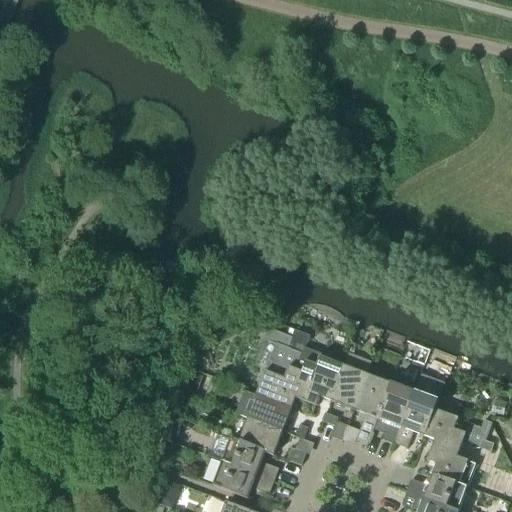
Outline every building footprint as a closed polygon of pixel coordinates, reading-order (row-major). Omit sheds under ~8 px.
[(296,385),(301,373),(295,371),(301,355),(290,350),(291,347),(288,346),(291,339),(267,329),(263,341),(276,345),(257,396),(292,410),(296,400),(303,403),(308,389),(296,385)] [(330,403),(340,376),(340,375),(343,367),(321,359),(322,356),(305,350),(309,337),(294,331),(291,339),(288,346),(291,347),(290,350),(301,355),(295,371),(301,373),(296,385),(308,389),(303,403),(317,408),(320,399),(330,403)] [(354,411),(367,376),(343,367),(340,375),(340,376),(330,403),(354,411)] [(375,428),(391,385),(367,376),(354,411),(366,416),(355,444),(367,448),(375,428)] [(394,446),(414,394),(391,385),(375,428),(385,432),(382,441),(394,446)] [(434,411),(435,411),(438,403),(414,394),(394,446),(407,451),(413,434),(424,438),(434,411)] [(283,433),(292,410),(257,396),(248,419),(283,433)] [(458,420),(435,411),(434,411),(424,438),(435,442),(432,450),(444,454),(449,443),(461,448),(466,435),(454,431),(458,420)] [(335,428),(338,420),(326,415),(323,423),(335,428)] [(274,458),(283,433),(248,419),(239,442),(239,443),(266,454),(265,455),(274,458)] [(487,437),(492,425),(484,422),(479,434),(487,437)] [(303,442),(308,430),(300,427),(295,438),(303,442)] [(262,464),(265,455),(266,454),(239,443),(239,442),(231,439),(222,464),(274,483),(279,471),(262,464)] [(491,454),(494,446),(482,441),(479,449),(491,454)] [(468,489),(477,466),(457,459),(461,448),(449,443),(444,454),(432,450),(427,463),(436,466),(432,477),(459,487),(459,486),(468,489)] [(302,467),(306,455),(291,450),(286,462),(302,467)] [(269,496),(274,483),(222,464),(213,488),(248,501),(252,490),(269,496)] [(455,511),(459,511),(468,489),(459,486),(459,487),(432,477),(428,487),(411,481),(407,493),(455,511)] [(455,511),(407,493),(402,506),(416,511),(455,511)]
